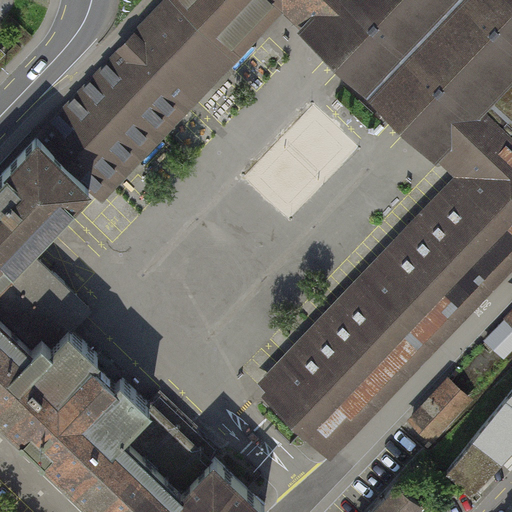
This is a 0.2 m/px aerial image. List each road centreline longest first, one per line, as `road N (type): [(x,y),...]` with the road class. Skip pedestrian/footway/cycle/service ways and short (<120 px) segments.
road 1 (unclassified): [(511,289),(295,511)]
road 2 (primary): [(102,0),(0,103)]
